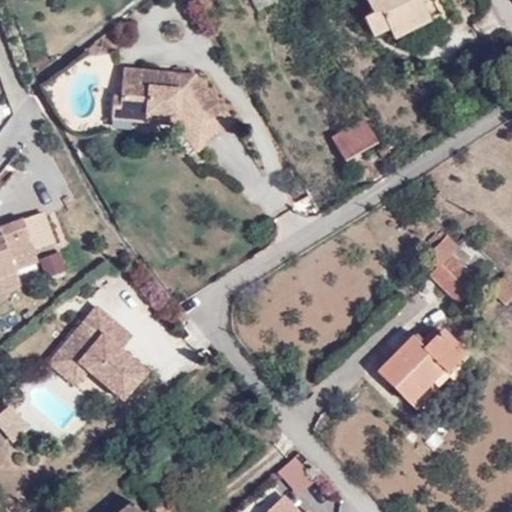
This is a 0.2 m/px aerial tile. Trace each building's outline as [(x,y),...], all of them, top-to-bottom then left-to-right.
[(255,0),(253,2),(258,12),(279,0),(255,0)] [(365,0),(373,14),(364,20),(373,38),(388,31),(394,42),(431,22),(422,5),(429,0),(365,0)] [(141,83),(141,73),(122,71),(122,81),(141,83)] [(193,78),(141,73),(141,83),(122,81),(120,99),(128,100),(128,122),(147,123),(147,115),(175,118),(175,126),(196,152),(231,123),(193,78)] [(111,120),(128,122),(128,100),(120,99),(112,99),(111,120)] [(147,123),(175,126),(175,118),(147,115),(147,123)] [(364,120),(334,138),(347,160),(376,143),(364,120)] [(393,145),(379,152),(382,159),(396,151),(393,145)] [(23,225),(0,232),(2,239),(0,239),(0,277),(12,273),(6,258),(32,249),(23,225)] [(481,284),(480,283),(453,255),(459,249),(448,237),(426,260),(436,271),(430,278),(459,307),(481,284)] [(494,268),(466,241),(459,249),(453,255),(480,283),(494,268)] [(53,282),(72,272),(62,254),(43,264),(53,282)] [(511,282),(507,277),(505,278),(493,291),(506,305),(511,298),(511,282)] [(112,343),(123,330),(96,308),(50,363),(76,385),(88,372),(121,400),(145,372),(121,351),(112,343)] [(112,343),(121,351),(132,338),(123,330),(112,343)] [(411,339),(376,374),(411,407),(444,373),(446,375),(466,355),(443,332),(424,351),(411,339)] [(13,409),(0,420),(0,424),(17,445),(33,433),(13,409)] [(280,476),(302,500),(319,484),(298,460),(280,476)] [(130,480),(142,495),(165,476),(153,461),(130,480)] [(142,495),(155,511),(181,511),(189,506),(165,476),(142,495)] [(307,511),(305,511),(292,511),(296,509),(283,496),(266,511),(307,511)] [(120,511),(139,511),(132,503),(120,511)]
